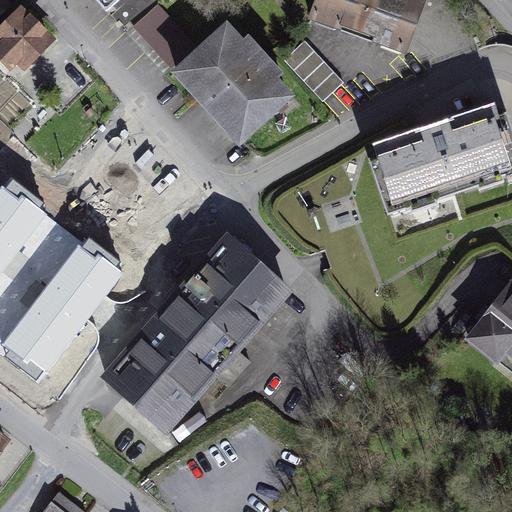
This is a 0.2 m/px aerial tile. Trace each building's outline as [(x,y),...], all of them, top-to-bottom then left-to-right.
[(0,0),(0,16),(9,7),(2,0),(0,0)] [(102,0),(110,8),(119,0),(102,0)] [(319,0),(312,19),(406,54),(425,1),(421,0),(319,0)] [(176,27),(157,6),(134,27),(152,48),(176,27)] [(22,13),(0,35),(0,57),(11,68),(18,61),(25,67),(50,41),(22,13)] [(195,48),(176,27),(152,48),(171,69),(195,48)] [(183,71),(244,138),(288,98),(262,70),(269,63),(262,56),(255,62),(226,31),(183,71)] [(344,84),(305,42),(285,61),(324,103),(344,84)] [(372,163),(389,215),(511,173),(511,137),(505,118),(497,121),(494,112),(379,151),(382,160),(372,163)] [(0,274),(45,216),(22,199),(19,203),(2,191),(0,193),(0,274)] [(287,292),(229,240),(198,275),(107,378),(165,430),(213,376),(228,389),(251,363),(236,350),(287,292)] [(8,357),(39,381),(121,275),(99,258),(95,262),(79,250),(6,345),(13,350),(8,357)] [(511,285),(469,341),(497,363),(502,356),(511,363),(511,285)] [(45,511),(82,511),(59,494),(45,511)]
